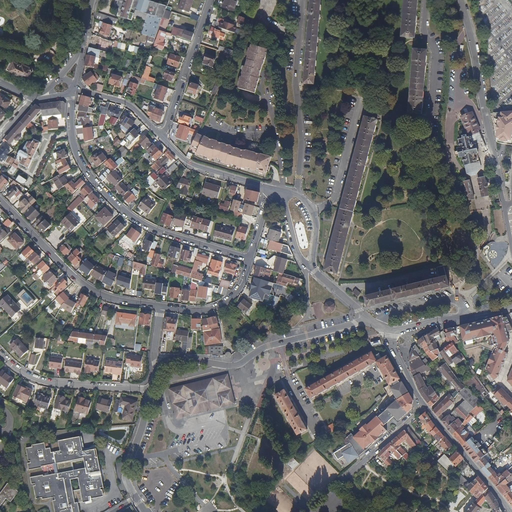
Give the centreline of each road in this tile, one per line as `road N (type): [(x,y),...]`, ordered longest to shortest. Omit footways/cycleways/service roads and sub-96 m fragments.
road 1 (residential): [(68,93),(80,160),(117,206),(164,234),(250,253)]
road 2 (residential): [(368,318),(263,347),(233,366),(177,358),(157,364)]
road 3 (residential): [(504,208),(459,0)]
road 4 (residential): [(159,306),(119,301),(78,280),(0,199)]
road 5 (residential): [(302,0),(297,195)]
road 6 (residential): [(0,348),(18,370),(51,386),(147,389)]
road 7 (residential): [(319,511),(423,403)]
road 8 (residential): [(163,137),(210,0)]
road 9 (residential): [(507,511),(423,403)]
road 10 (residential): [(431,123),(433,53),(422,0)]
road 11 (residential): [(250,253),(242,283),(218,307),(159,306)]
road 12 (residential): [(270,190),(188,163),(163,137)]
